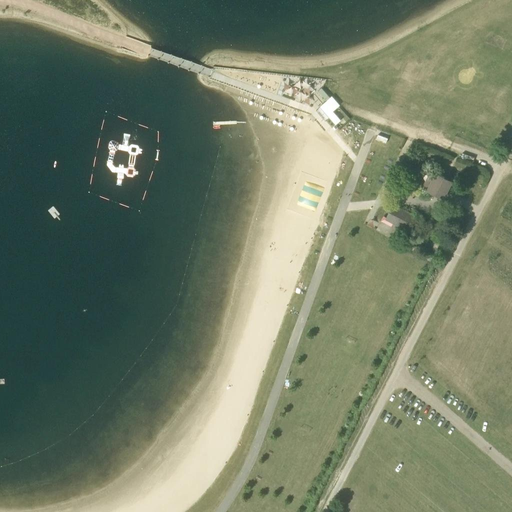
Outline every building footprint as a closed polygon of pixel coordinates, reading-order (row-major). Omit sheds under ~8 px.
[(494,14),(487,22),(496,30),(503,22),(494,14)] [(461,29),(444,53),(475,75),(492,50),(461,29)] [(407,64),(431,55),(426,41),(402,50),(407,64)] [(386,91),(389,80),(379,77),(376,88),(386,91)] [(327,102),(331,99),(323,89),(319,92),(327,102)] [(421,93),(417,106),(455,117),(459,105),(421,93)] [(330,98),(320,107),(329,118),(336,126),(342,121),(333,111),(334,111),(340,105),(332,96),(330,98)] [(326,122),(330,119),(321,108),(317,111),(326,122)] [(491,116),(489,122),(500,127),(503,120),(491,116)] [(487,126),(484,132),(496,137),(498,131),(487,126)] [(431,171),(423,188),(444,198),(446,194),(452,181),(446,178),(437,174),(431,171)] [(408,231),(415,216),(393,204),(386,219),(408,231)] [(226,511),(227,511),(268,496),(262,479),(214,496),(219,510),(218,511),(226,511)]
